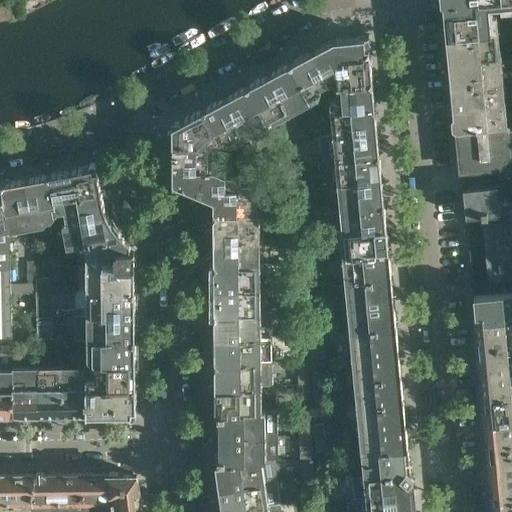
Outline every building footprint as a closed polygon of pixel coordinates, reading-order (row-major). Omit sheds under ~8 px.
[(0,0),(0,19),(15,17),(14,0),(0,0)] [(494,33),(490,0),(473,0),(470,0),(469,0),(444,0),(448,38),(494,33)] [(499,79),(494,33),(448,38),(453,83),(499,79)] [(353,53),(370,51),(368,35),(333,39),(312,50),(323,71),(339,62),(347,61),(346,58),(354,57),(353,53)] [(328,80),(323,71),(312,50),(290,62),(309,97),(320,91),(320,86),(320,85),(328,80)] [(373,81),(370,51),(353,53),(354,57),(346,58),(347,61),(339,62),(323,71),(328,80),(332,78),(335,85),(373,81)] [(309,97),(290,62),(269,73),(288,108),(309,97)] [(288,108),(269,73),(248,84),(267,119),(288,108)] [(503,124),(499,79),(453,83),(457,129),(503,124)] [(375,106),(373,81),(335,85),(336,86),(337,92),(334,96),(335,109),(375,106)] [(267,119),(248,84),(227,95),(246,131),(267,119)] [(246,131),(227,95),(205,107),(223,139),(230,139),(246,131)] [(377,130),(375,106),(335,109),(337,134),(377,130)] [(223,139),(205,107),(172,125),(171,126),(171,127),(172,127),(172,128),(173,144),(216,143),(223,139)] [(511,166),(507,124),(503,124),(457,129),(461,171),(511,166)] [(380,154),(377,130),(337,134),(340,158),(380,154)] [(216,168),(216,150),(216,143),(173,144),(173,168),(216,168)] [(382,178),(380,154),(340,158),(342,182),(382,178)] [(101,189),(97,164),(49,173),(54,199),(101,191),(101,189)] [(241,183),(241,174),(216,168),(173,168),(173,179),(172,180),(172,181),(173,181),(205,195),(210,184),(241,183)] [(56,208),(54,199),(49,173),(26,177),(35,221),(45,219),(47,216),(52,215),(56,208)] [(35,221),(26,177),(3,182),(12,225),(35,221)] [(384,203),(382,178),(342,182),(344,207),(384,203)] [(0,413),(14,414),(14,370),(13,293),(12,225),(3,182),(0,182),(0,413)] [(511,278),(511,195),(507,196),(505,182),(492,183),(492,184),(463,187),(466,216),(482,214),(489,280),(511,278)] [(256,208),(255,183),(241,183),(210,184),(205,195),(214,199),(214,208),(256,208)] [(102,195),(101,191),(54,199),(56,208),(64,207),(67,223),(109,215),(107,212),(106,208),(104,203),(103,201),(102,197),(102,195)] [(387,227),(384,203),(344,207),(347,230),(345,231),(387,227)] [(256,233),(256,208),(214,208),(214,233),(256,233)] [(111,219),(109,216),(109,215),(67,223),(71,245),(90,242),(125,236),(124,235),(121,233),(117,228),(113,223),(111,219)] [(389,251),(387,227),(345,231),(347,255),(389,251)] [(256,257),(256,233),(214,233),(214,258),(256,257)] [(134,267),(134,244),(125,236),(90,242),(90,268),(134,267)] [(391,276),(389,251),(347,255),(350,280),(391,276)] [(256,282),(256,257),(214,258),(214,283),(256,282)] [(61,269),(61,260),(49,260),(49,269),(61,269)] [(73,269),(73,260),(61,260),(61,269),(73,269)] [(135,293),(134,267),(90,268),(91,293),(135,293)] [(61,278),(61,269),(49,269),(49,278),(61,278)] [(394,300),(391,276),(350,280),(352,304),(394,300)] [(257,307),(256,282),(214,283),(215,307),(257,307)] [(36,293),(35,284),(19,284),(19,293),(36,293)] [(50,293),(50,284),(35,284),(36,293),(50,293)] [(511,317),(511,291),(474,295),(476,321),(511,317)] [(135,315),(135,293),(91,293),(91,316),(135,315)] [(396,325),(394,300),(352,304),(354,329),(396,325)] [(257,332),(257,307),(215,307),(215,332),(257,332)] [(135,340),(135,325),(135,315),(91,316),(91,340),(135,340)] [(511,343),(511,317),(476,321),(479,346),(511,343)] [(399,349),(396,325),(354,329),(357,353),(399,349)] [(257,357),(257,332),(215,332),(215,357),(257,357)] [(136,364),(135,340),(91,340),(92,361),(96,365),(136,364)] [(511,368),(511,343),(479,346),(481,372),(511,368)] [(401,374),(399,349),(357,353),(359,378),(401,374)] [(257,381),(257,357),(215,357),(215,382),(257,381)] [(136,389),(136,364),(96,365),(96,376),(85,376),(85,390),(136,389)] [(511,394),(511,368),(481,372),(484,397),(511,394)] [(61,413),(60,369),(37,370),(38,413),(61,413)] [(86,413),(85,390),(85,376),(81,371),(81,369),(60,369),(61,413),(86,413)] [(38,413),(37,370),(14,370),(14,414),(38,413)] [(403,398),(401,374),(359,378),(361,402),(403,398)] [(258,406),(257,381),(215,382),(216,407),(258,406)] [(136,412),(136,389),(85,390),(86,413),(136,412)] [(511,420),(511,394),(484,397),(486,423),(511,420)] [(406,422),(403,398),(361,402),(364,426),(406,422)] [(263,430),(262,406),(258,406),(216,407),(216,430),(263,430)] [(511,446),(511,420),(486,423),(489,449),(511,446)] [(408,447),(406,422),(364,426),(366,451),(408,447)] [(263,453),(263,430),(216,430),(216,454),(258,454),(263,453)] [(511,471),(511,446),(489,449),(491,474),(511,471)] [(410,471),(408,447),(366,451),(368,475),(410,471)] [(259,473),(258,458),(258,454),(216,454),(216,460),(216,466),(219,486),(261,482),(259,473)] [(413,494),(410,471),(368,475),(371,498),(413,494)] [(511,497),(511,471),(491,474),(494,500),(511,497)] [(108,511),(114,511),(109,472),(82,473),(82,511),(96,511),(100,508),(104,511),(108,511)] [(142,511),(137,476),(137,473),(120,473),(120,472),(109,472),(114,511),(108,511),(142,511)] [(0,511),(8,511),(8,474),(0,473),(0,511)] [(32,511),(32,473),(8,474),(8,511),(32,511)] [(58,511),(57,473),(32,473),(32,511),(58,511)] [(82,511),(82,473),(57,473),(58,511),(82,511)] [(264,506),(261,482),(219,486),(222,510),(264,506)] [(414,511),(413,494),(371,498),(363,499),(363,511),(414,511)] [(511,511),(511,497),(494,500),(494,511),(511,511)]
